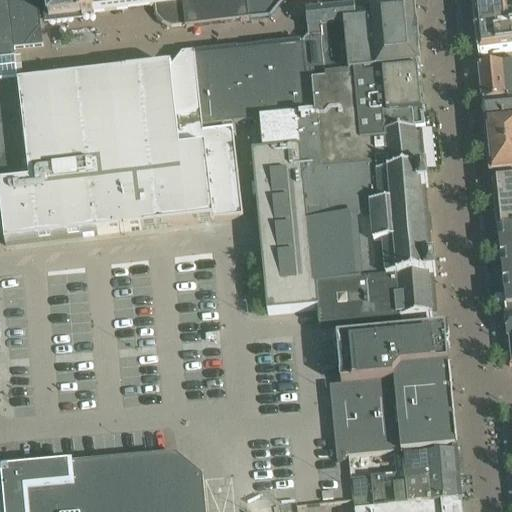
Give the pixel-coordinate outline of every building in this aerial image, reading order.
[(8,0),(0,0),(0,62),(4,62),(14,50),(8,0)] [(21,49),(43,46),(40,20),(37,0),(8,0),(14,50),(21,49)] [(93,14),(91,0),(47,0),(49,11),(47,11),(48,20),(94,15),(93,14)] [(91,0),(93,14),(154,7),(156,17),(163,24),(172,29),(185,27),(185,30),(187,29),(183,0),(91,0)] [(247,1),(247,0),(183,0),(187,29),(249,22),(247,1)] [(511,0),(472,0),(476,32),(511,27),(511,0)] [(317,115),(287,118),(266,120),(260,120),(262,146),(303,142),(311,227),(372,221),(375,256),(362,258),(364,282),(436,277),(435,261),(436,261),(437,259),(436,242),(437,242),(433,207),(431,190),(429,188),(428,188),(427,172),(428,172),(429,170),(428,153),(426,131),(394,134),(393,118),(425,115),(415,6),(355,12),(358,39),(326,41),(329,76),(313,78),(317,115)] [(308,37),(303,43),(306,78),(313,78),(329,76),(326,41),(358,39),(355,12),(355,8),(307,13),(308,37)] [(511,27),(476,32),(478,56),(511,51),(511,27)] [(301,44),(280,46),(287,118),(317,115),(313,78),(306,78),(303,43),(301,44)] [(287,118),(280,46),(258,49),(266,120),(287,118)] [(266,120),(258,49),(237,51),(244,122),(260,120),(266,120)] [(244,122),(237,51),(215,53),(223,124),(244,122)] [(223,124),(215,53),(194,55),(201,127),(223,124)] [(201,127),(194,55),(183,56),(172,69),(173,69),(179,129),(201,127)] [(484,106),(511,103),(511,66),(480,69),(484,106)] [(0,187),(0,199),(5,247),(243,219),(233,131),(207,134),(206,126),(201,127),(179,129),(173,69),(172,69),(24,87),(19,87),(30,184),(0,187)] [(0,158),(0,187),(30,184),(19,87),(18,81),(0,83),(0,121),(1,129),(5,158),(0,158)] [(511,103),(484,106),(485,124),(511,120),(511,103)] [(511,120),(485,124),(491,176),(511,173),(511,120)] [(511,181),(493,184),(497,233),(511,231),(511,181)] [(511,231),(497,233),(506,317),(511,316),(511,231)] [(437,277),(436,277),(364,282),(316,287),(319,311),(308,312),(309,326),(317,330),(432,318),(432,316),(443,315),(441,289),(440,289),(439,278),(437,277)] [(401,371),(449,366),(447,342),(442,342),(438,330),(337,340),(342,387),(389,383),(401,371)] [(389,383),(342,387),(330,388),(337,463),(346,462),(346,459),(457,449),(454,418),(448,418),(446,397),(452,397),(449,366),(401,371),(389,383)] [(460,478),(457,453),(395,459),(397,479),(351,483),(353,502),(353,504),(354,504),(354,511),(455,511),(456,509),(462,509),(462,507),(408,511),(383,511),(383,509),(409,506),(407,485),(426,483),(426,482),(460,478)] [(205,511),(203,478),(176,456),(2,472),(5,511),(205,511)] [(462,502),(460,478),(426,482),(426,483),(407,485),(409,506),(417,505),(428,505),(462,502)]
